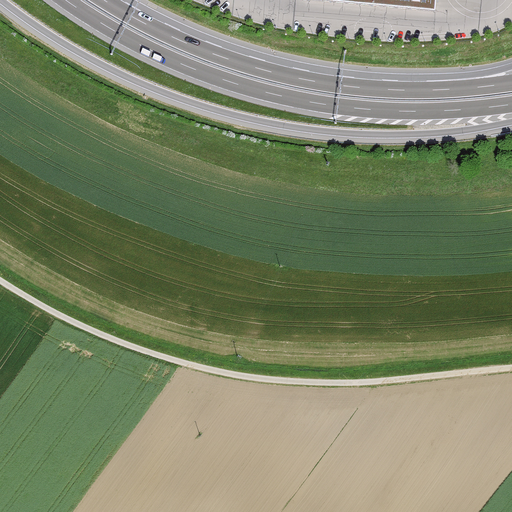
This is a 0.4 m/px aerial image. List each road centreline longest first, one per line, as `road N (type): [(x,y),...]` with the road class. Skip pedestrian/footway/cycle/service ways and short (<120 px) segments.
road 1 (motorway): [(0,0),(105,66),(227,114),(370,134),(511,121)]
road 2 (track): [(0,277),(139,349),(247,376),(339,381),(511,366)]
road 3 (motorway): [(65,0),(148,49),(273,94),(407,111),(511,104)]
road 4 (motorway): [(402,90),(263,69),(104,0)]
